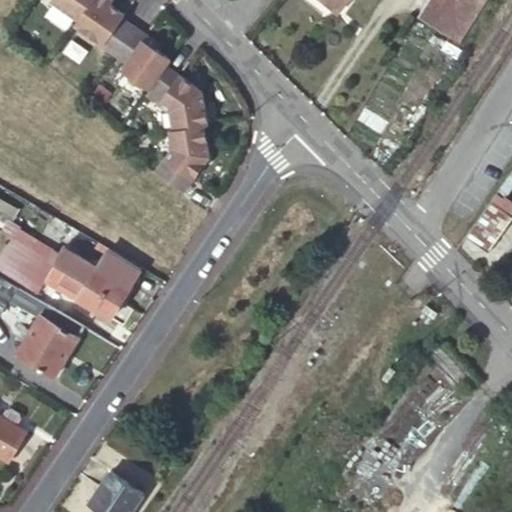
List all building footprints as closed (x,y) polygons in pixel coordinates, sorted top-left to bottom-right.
[(52,0),(81,19),(78,25),(106,43),(105,45),(117,53),(130,61),(125,68),(154,87),(151,92),(175,108),(180,126),(176,127),(181,144),(165,169),(194,188),(215,157),(214,156),(212,146),(217,145),(210,121),(214,120),(207,94),(202,96),(199,84),(200,84),(169,63),(173,56),(158,46),(153,43),(156,38),(123,16),(125,13),(110,3),(105,0),(52,0)] [(350,0),(324,0),(340,13),(350,0)] [(430,0),(420,16),(461,42),(473,24),(454,12),(455,12),(436,0),(430,0)] [(454,12),(473,24),(488,0),(462,0),(455,12),(454,12)] [(161,41),(156,38),(153,43),(158,46),(161,41)] [(506,198),(511,188),(511,169),(496,191),(506,198)] [(511,214),(491,200),(466,235),(489,251),(511,216),(511,214)] [(46,258),(122,303),(142,269),(108,250),(99,265),(65,245),(61,252),(18,228),(13,238),(46,258)] [(112,319),(122,303),(46,258),(13,238),(0,258),(0,270),(39,295),(51,274),(62,281),(83,293),(79,299),(112,319)] [(58,287),(79,299),(83,293),(62,281),(58,287)] [(36,297),(18,287),(3,312),(16,319),(25,306),(41,316),(48,305),(36,297)] [(56,377),(86,327),(48,305),(41,316),(17,354),(56,377)] [(3,417),(0,415),(0,455),(9,461),(27,432),(17,425),(22,416),(9,408),(3,417)] [(132,511),(145,494),(112,471),(89,504),(101,511),(132,511)]
